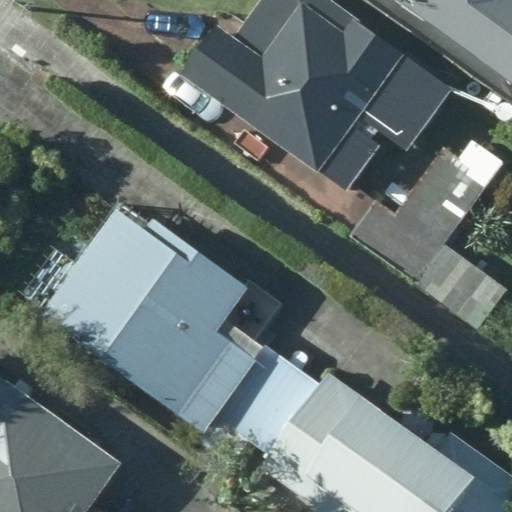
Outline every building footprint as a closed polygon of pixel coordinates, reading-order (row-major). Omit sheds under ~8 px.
[(218,29),(186,74),(348,189),(379,147),(366,138),(374,126),(405,147),(448,89),(324,0),(263,0),(234,41),(218,29)] [(511,0),(368,0),(511,103),(511,0)] [(379,204),(350,243),(479,341),(510,301),(450,255),(511,173),(476,146),(460,167),(443,154),(395,217),(379,204)] [(116,215),(44,314),(204,429),(214,415),(272,456),(321,390),(222,319),(244,289),(152,223),(144,234),(116,215)] [(321,390),(272,456),(256,476),(303,511),(511,511),(511,484),(443,433),(430,449),(332,376),(321,390)] [(113,469),(0,387),(0,511),(98,511),(88,504),(113,469)]
